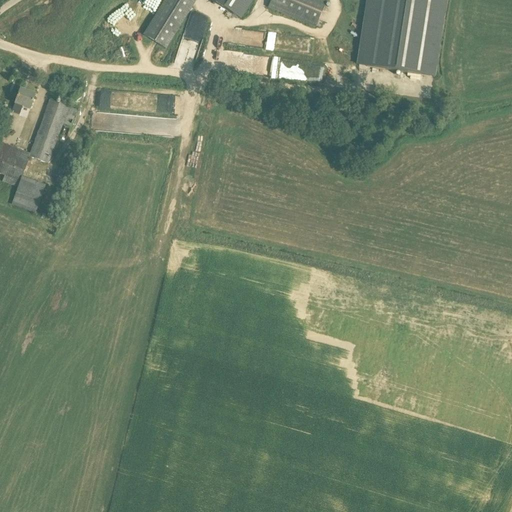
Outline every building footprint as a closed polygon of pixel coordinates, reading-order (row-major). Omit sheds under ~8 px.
[(166,0),(144,36),(165,50),(196,0),(166,0)] [(212,0),(241,19),(253,0),(212,0)] [(327,0),(326,0),(271,0),(268,8),(315,28),(327,0)] [(434,78),(446,0),(369,0),(359,66),(434,78)] [(282,64),(282,59),(271,59),(271,78),(296,78),(297,65),(282,64)] [(23,107),(30,109),(35,96),(20,91),(12,113),(20,116),(23,107)] [(49,99),(28,155),(47,162),(62,121),(70,124),(75,109),(49,99)] [(27,161),(0,150),(0,174),(19,183),(27,161)] [(38,200),(15,192),(11,204),(34,212),(38,200)]
